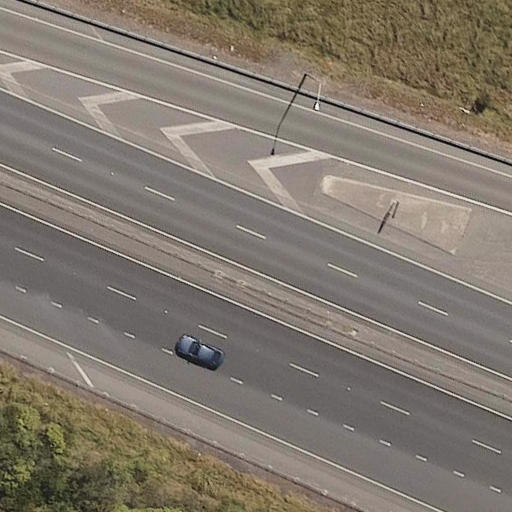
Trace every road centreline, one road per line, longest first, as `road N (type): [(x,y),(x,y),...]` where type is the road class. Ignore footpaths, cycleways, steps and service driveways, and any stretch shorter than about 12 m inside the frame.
road 1 (motorway): [(0,130),(511,346)]
road 2 (motorway): [(511,455),(0,243)]
road 3 (motorway): [(0,31),(511,197)]
road 4 (motorway): [(455,511),(0,298)]
